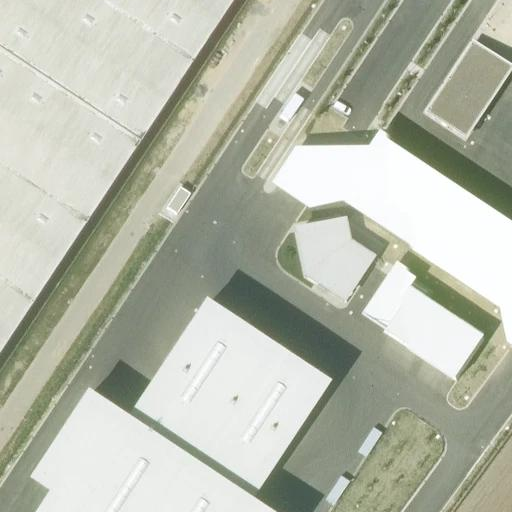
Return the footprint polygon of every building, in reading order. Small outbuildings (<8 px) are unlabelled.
[(0,0),(0,355),(236,0),(0,0)] [(508,72),(475,50),(431,116),(464,139),(508,72)] [(292,98),(278,119),(287,126),(301,104),(292,98)] [(511,229),(375,139),(364,155),(292,154),(268,189),(307,214),(340,207),(500,314),(507,347),(511,350),(511,229)] [(164,212),(175,219),(188,198),(178,192),(164,212)] [(327,296),(341,305),(367,265),(343,250),(339,228),(324,231),(312,233),(295,236),(303,280),(316,288),(327,296)] [(417,284),(393,268),(358,320),(382,336),(382,335),(410,294),(417,284)] [(313,292),(325,299),(327,296),(316,288),(313,292)] [(484,344),(410,294),(382,335),(456,384),(484,344)] [(322,393),(201,313),(123,430),(244,510),(322,393)] [(123,430),(83,403),(39,470),(59,484),(40,511),(246,511),(244,510),(123,430)]
